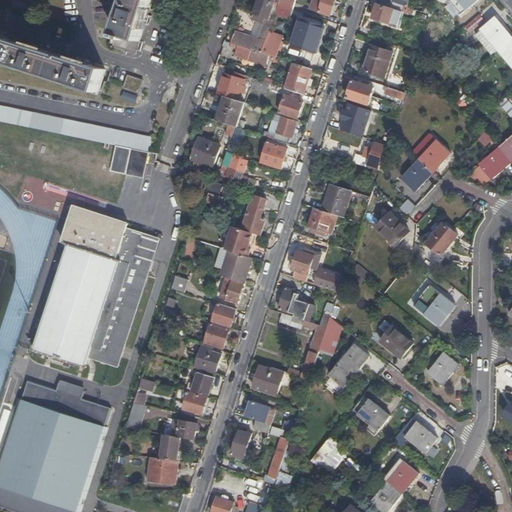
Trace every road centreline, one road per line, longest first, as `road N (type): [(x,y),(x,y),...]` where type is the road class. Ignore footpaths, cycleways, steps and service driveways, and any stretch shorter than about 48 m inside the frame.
road 1 (residential): [(357,0),(192,511)]
road 2 (residential): [(483,339),(483,396),(442,511)]
road 3 (residential): [(231,0),(172,164)]
road 4 (residential): [(511,207),(483,245),(483,339)]
